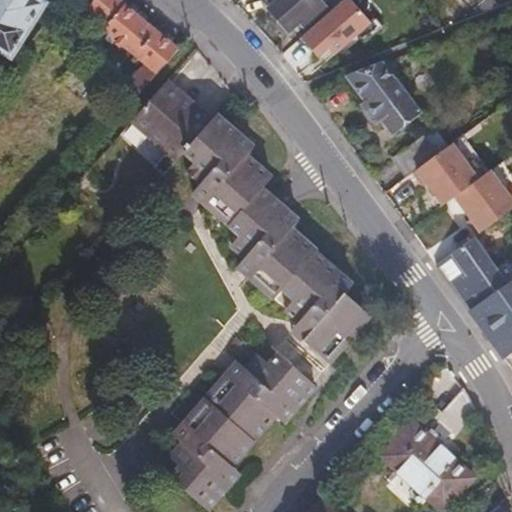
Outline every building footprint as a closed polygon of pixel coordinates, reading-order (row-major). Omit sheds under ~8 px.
[(36,0),(0,0),(0,49),(8,54),(40,2),(36,0)] [(93,0),(85,11),(103,26),(99,32),(137,66),(121,87),(126,93),(131,96),(174,49),(113,0),(93,0)] [(257,0),(283,32),(296,24),(300,28),(321,11),(312,0),(257,0)] [(330,56),(367,22),(346,0),(335,0),(296,36),(314,56),(323,48),(330,56)] [(371,103),(367,106),(369,109),(369,114),(375,122),(381,124),(387,120),(399,134),(426,115),(388,65),(354,79),(371,103)] [(132,118),(174,158),(181,150),(210,119),(168,79),(132,118)] [(127,101),(131,96),(126,93),(123,97),(127,101)] [(210,119),(181,150),(189,157),(223,122),(214,114),(210,119)] [(192,159),(184,169),(201,185),(213,195),(205,203),(241,235),(232,245),(247,259),(258,269),(251,278),(277,301),(284,293),(294,303),(286,312),(300,324),(309,332),(302,341),(328,364),(369,317),(342,293),(350,283),(313,249),(315,247),(290,225),(296,218),(260,186),(268,176),(245,155),(251,147),(223,122),(189,157),(192,159)] [(429,136),(395,162),(408,179),(421,169),(442,153),(429,136)] [(408,179),(400,184),(411,200),(432,185),(421,169),(408,179)] [(201,185),(194,193),(205,203),(213,195),(201,185)] [(479,215),(458,231),(465,242),(480,232),(488,226),(479,215)] [(437,263),(471,310),(474,309),(473,307),(486,298),(487,300),(511,282),(511,278),(480,232),(465,242),(437,263)] [(239,267),(251,278),(258,269),(247,259),(239,267)] [(511,282),(487,300),(496,314),(507,331),(511,327),(511,282)] [(474,309),(483,323),(496,314),(487,300),(474,309)] [(300,324),(292,332),(302,341),(309,332),(300,324)] [(181,426),(189,435),(179,446),(168,459),(177,469),(169,479),(204,510),(237,474),(231,469),(275,420),(281,425),(314,387),(278,355),(267,367),(257,358),(244,372),(234,383),(226,375),(181,426)] [(236,364),(226,375),(234,383),(244,372),(236,364)] [(464,388),(435,420),(455,439),(478,413),(464,388)] [(411,421),(379,457),(441,511),(442,511),(474,477),(442,448),(446,442),(430,428),(425,433),(411,421)] [(172,437),(179,446),(189,435),(181,426),(172,437)] [(330,511),(320,503),(311,511),(330,511)]
